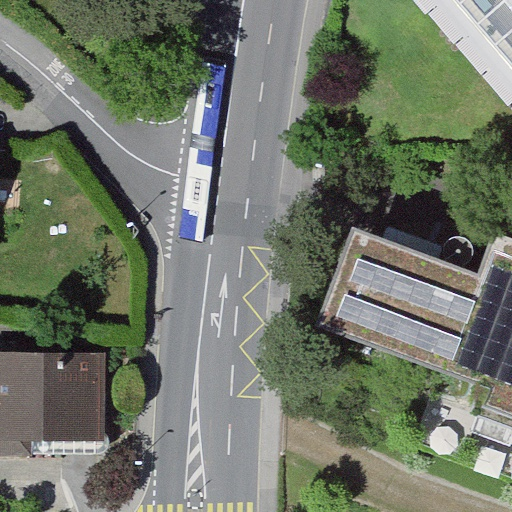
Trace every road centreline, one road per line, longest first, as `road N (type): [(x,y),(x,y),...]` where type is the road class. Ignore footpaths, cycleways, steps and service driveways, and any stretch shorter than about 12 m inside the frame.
road 1 (tertiary): [(203,511),(209,352),(228,183)]
road 2 (residential): [(0,37),(17,45),(102,140),(177,177),(228,183)]
road 3 (tertiary): [(228,183),(249,0)]
